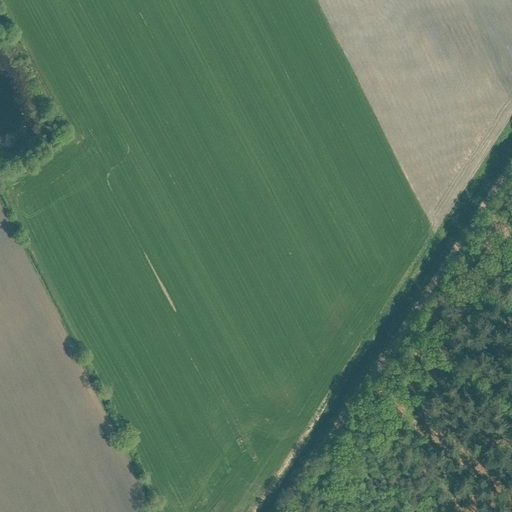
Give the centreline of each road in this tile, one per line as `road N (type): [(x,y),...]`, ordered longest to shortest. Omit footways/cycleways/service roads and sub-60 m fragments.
road 1 (track): [(278,511),(511,167)]
road 2 (track): [(403,329),(436,343),(476,292),(511,304)]
